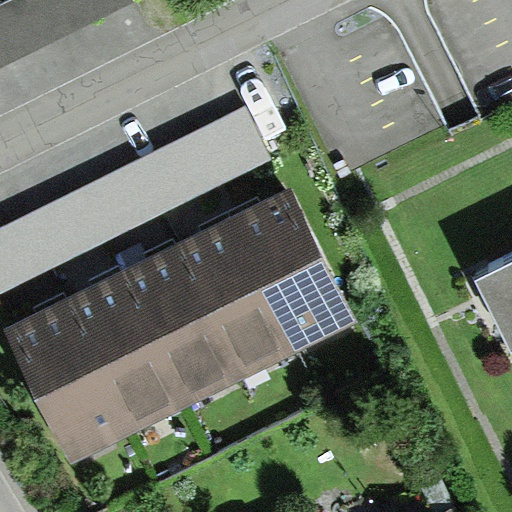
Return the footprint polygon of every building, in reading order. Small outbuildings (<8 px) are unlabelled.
[(123,0),(4,0),(0,2),(0,66),(125,4),(123,0)] [(246,107),(0,227),(0,292),(272,159),(246,107)] [(292,197),(236,225),(297,349),(353,322),(292,197)] [(176,254),(237,378),(297,349),(236,225),(176,254)] [(511,247),(473,266),(508,338),(511,335),(511,247)] [(121,281),(182,405),(237,378),(176,254),(121,281)] [(65,309),(126,433),(182,405),(121,281),(65,309)] [(126,433),(65,309),(9,336),(70,460),(126,433)]
